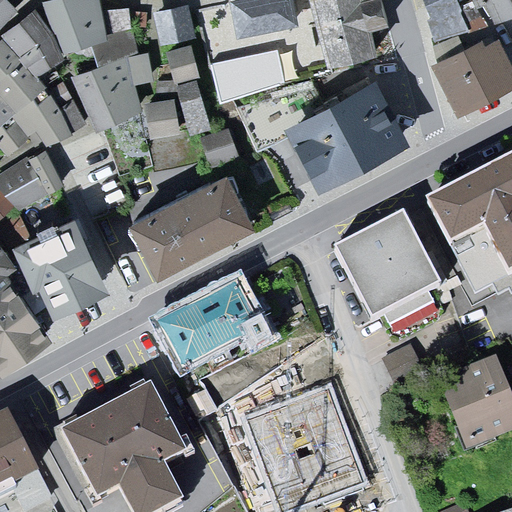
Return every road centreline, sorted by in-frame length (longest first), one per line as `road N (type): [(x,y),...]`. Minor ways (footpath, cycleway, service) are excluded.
road 1 (residential): [(308,225),(0,391)]
road 2 (residential): [(308,225),(410,511)]
road 3 (residential): [(400,0),(440,154)]
road 4 (residential): [(440,154),(308,225)]
